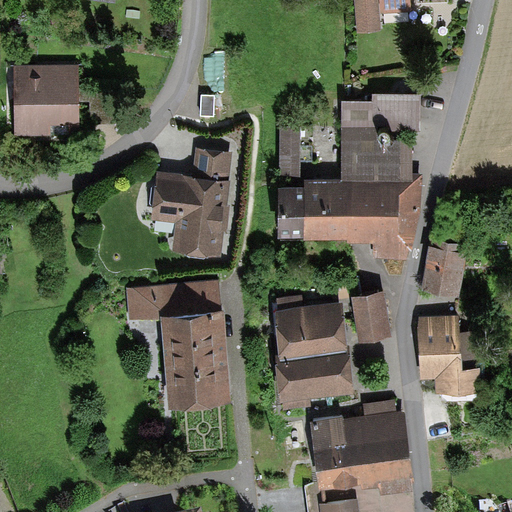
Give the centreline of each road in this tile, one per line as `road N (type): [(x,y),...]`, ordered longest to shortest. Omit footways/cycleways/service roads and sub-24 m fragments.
road 1 (residential): [(423,511),(405,314),(481,0)]
road 2 (residential): [(0,177),(95,159),(161,115),(184,58),(193,0)]
road 3 (residential): [(241,267),(246,511)]
